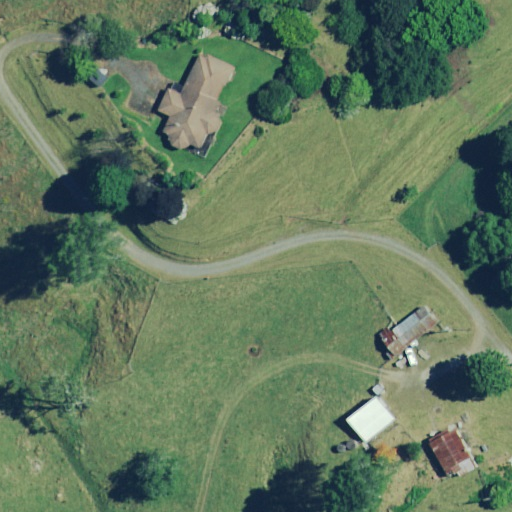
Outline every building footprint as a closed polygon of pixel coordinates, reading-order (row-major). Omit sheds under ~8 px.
[(192,146),(201,151),(208,135),(218,134),(223,123),(218,113),(222,103),(218,102),(225,86),(227,87),(236,68),(202,53),(183,96),(171,90),(161,112),(173,117),(165,135),(172,138),(172,140),(172,141),(172,143),(173,145),(174,147),(175,148),(177,149),(178,150),(180,151),(182,151),(184,151),(186,151),(187,150),(189,149),(190,148),(192,146)] [(109,79),(99,71),(92,80),(102,88),(109,79)] [(440,325),(426,307),(395,331),(383,341),(397,358),(440,325)] [(397,422),(381,399),(352,421),(368,443),(397,422)] [(479,469),(460,430),(431,444),(448,479),(459,474),(461,478),(479,469)]
